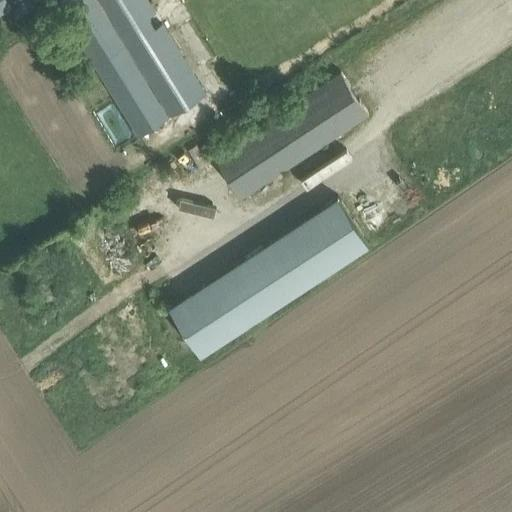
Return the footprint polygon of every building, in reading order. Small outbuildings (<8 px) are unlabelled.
[(8,0),(0,0),(0,13),(12,6),(8,0)] [(55,0),(139,134),(206,92),(148,0),(55,0)] [(457,0),(442,0),(406,17),(411,28),(460,5),(457,0)] [(369,113),(341,70),(214,153),(242,196),(369,113)] [(338,194),(305,216),(336,263),(369,241),(338,194)]
